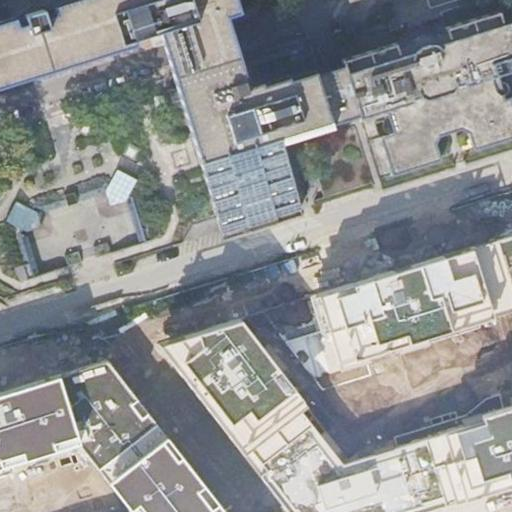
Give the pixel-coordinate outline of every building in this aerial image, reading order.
[(179,95),(245,74),(238,52),(234,38),(226,14),(239,10),(236,0),(61,0),(39,7),(0,19),(0,85),(32,75),(57,68),(82,60),(136,43),(135,37),(158,30),(160,35),(168,58),(172,73),(179,95)] [(248,83),(245,74),(179,95),(186,116),(204,174),(217,216),(222,229),(223,233),(303,208),(302,204),(282,141),(334,125),(333,122),(360,114),(361,117),(387,108),(395,132),(381,136),(394,174),(442,159),(437,142),(440,134),(446,132),(457,129),(462,128),(470,131),(475,148),(511,136),(511,92),(505,70),(511,68),(511,23),(510,18),(503,20),(499,8),(446,25),(433,29),(429,28),(424,28),(420,29),(416,31),(412,33),(408,36),(408,37),(396,40),(342,58),(343,62),(315,71),(314,66),(287,74),(287,71),(248,83)] [(30,214),(30,205),(13,205),(14,224),(38,223),(38,214),(30,214)] [(240,318),(157,344),(287,511),(422,511),(511,484),(511,233),(463,249),(316,295),(338,364),(485,318),(511,310),(511,311),(511,405),(480,416),(482,421),(342,465),(274,377),(281,372),(240,318)] [(224,511),(106,360),(0,392),(0,465),(76,442),(126,507),(127,511),(224,511)]
